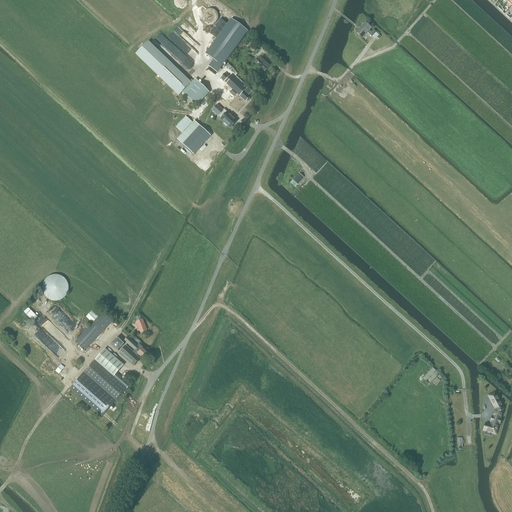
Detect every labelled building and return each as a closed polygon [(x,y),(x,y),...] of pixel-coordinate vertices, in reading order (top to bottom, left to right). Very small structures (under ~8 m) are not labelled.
[(219,17),(218,16),(218,14),(217,13),(216,11),(215,10),(214,10),(212,9),(211,9),(209,9),(207,9),(206,10),(205,11),(204,12),(203,14),(202,15),(202,17),(202,19),(203,20),(203,22),(204,23),(205,24),(207,25),(208,25),(210,25),(212,25),(213,25),(215,24),(216,23),(217,22),(218,20),(218,19),(219,17)] [(232,19),(206,54),(214,60),(209,66),(217,72),(248,31),(232,19)] [(219,21),(210,33),(216,38),(225,26),(227,24),(221,19),(219,21)] [(356,32),(362,38),(367,32),(372,37),(376,32),(373,30),(371,33),(369,31),(371,28),(365,22),(356,32)] [(136,54),(157,75),(159,77),(163,81),(167,85),(179,96),(182,92),(192,83),(149,41),(136,54)] [(265,61),(260,57),(255,62),(265,71),(270,65),(266,61),(265,61)] [(225,73),(221,78),(240,96),(242,98),(246,102),(250,97),(248,95),(252,91),(248,87),(246,84),(244,87),(231,75),(229,77),(225,73)] [(192,83),(182,92),(185,95),(196,106),(210,92),(198,82),(195,79),(192,83)] [(209,102),(202,109),(205,113),(209,110),(207,108),(211,104),(209,102)] [(217,105),(212,110),(221,119),(220,119),(224,123),(223,124),(226,127),(227,126),(231,129),(237,121),(224,109),(223,110),(217,105)] [(194,120),(177,139),(183,144),(194,155),(211,136),(200,126),(194,120)] [(293,180),(291,183),(295,187),(298,184),(301,180),(303,177),(299,173),(297,175),(293,180)] [(67,292),(68,290),(68,287),(68,285),(67,282),(65,280),(64,278),(62,277),(60,276),(57,275),(55,275),(52,275),(50,276),(48,277),(46,279),(44,281),(43,283),(42,285),(42,288),(42,290),(43,293),(44,295),(45,297),(47,298),(49,300),(52,301),(54,301),(57,301),(59,300),(61,299),(63,298),(65,296),(66,294),(67,292)] [(139,330),(140,333),(147,331),(142,319),(136,322),(138,327),(137,328),(138,331),(139,330)] [(93,323),(75,342),(84,351),(102,332),(93,323)] [(136,356),(137,354),(144,360),(150,354),(143,348),(142,349),(143,348),(139,344),(137,346),(128,337),(124,341),(136,351),(134,353),(126,346),(120,352),(134,366),(140,359),(136,356)] [(101,417),(117,400),(126,390),(130,385),(118,374),(118,375),(117,374),(124,365),(120,361),(105,349),(94,361),(69,390),(101,417)] [(439,374),(433,368),(424,378),(420,381),(427,388),(430,384),(436,377),(439,380),(442,377),(439,374)] [(486,423),(483,431),(486,432),(492,434),(496,435),(504,408),(495,392),(488,396),(495,409),(491,424),(486,423)]
